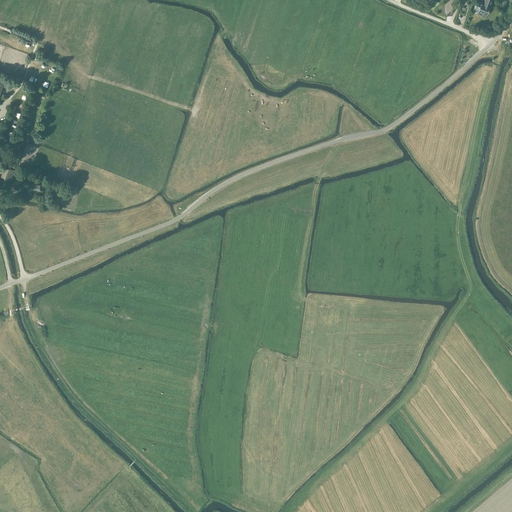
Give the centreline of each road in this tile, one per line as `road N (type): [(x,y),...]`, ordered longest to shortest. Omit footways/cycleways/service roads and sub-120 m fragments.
road 1 (unclassified): [(0,287),(169,222),(236,176),(387,128),(492,42)]
road 2 (track): [(0,120),(36,44),(0,27)]
